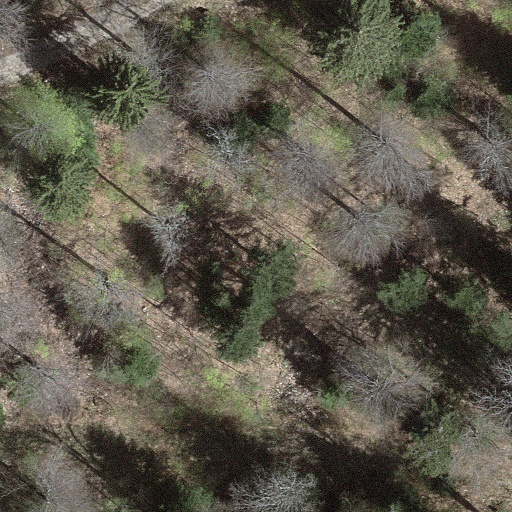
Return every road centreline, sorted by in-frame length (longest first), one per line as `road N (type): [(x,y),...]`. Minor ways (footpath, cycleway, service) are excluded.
road 1 (track): [(511,476),(401,459),(59,439),(0,449)]
road 2 (track): [(136,0),(0,67)]
